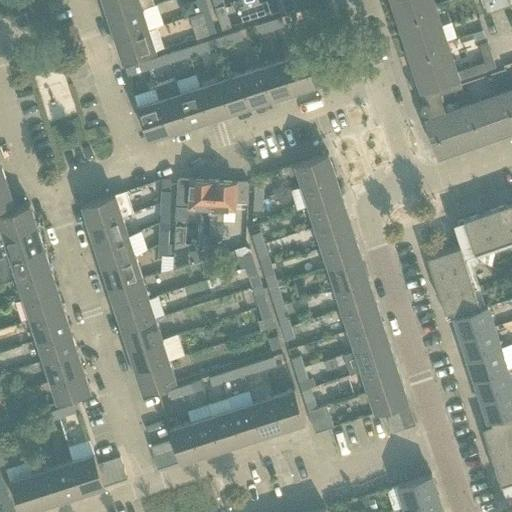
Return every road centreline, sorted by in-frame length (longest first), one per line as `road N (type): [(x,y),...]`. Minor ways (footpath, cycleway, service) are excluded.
road 1 (residential): [(147,487),(50,193)]
road 2 (residential): [(439,447),(367,220),(372,201),(408,189)]
road 3 (residential): [(377,82),(131,164)]
road 4 (residential): [(147,487),(272,449),(351,474)]
road 5 (residential): [(131,164),(79,0)]
